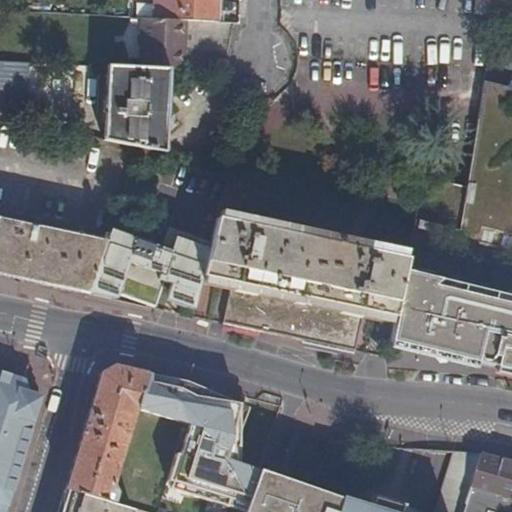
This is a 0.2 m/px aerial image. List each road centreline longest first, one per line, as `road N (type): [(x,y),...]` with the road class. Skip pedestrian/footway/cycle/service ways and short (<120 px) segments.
road 1 (tertiary): [(511,407),(362,396),(81,326)]
road 2 (residential): [(34,511),(81,326)]
